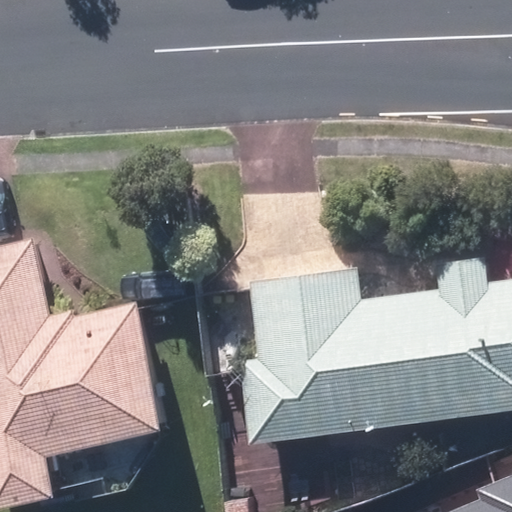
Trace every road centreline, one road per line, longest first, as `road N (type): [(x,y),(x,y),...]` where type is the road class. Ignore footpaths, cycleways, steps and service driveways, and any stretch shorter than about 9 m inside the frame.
road 1 (residential): [(124,52),(430,39)]
road 2 (residential): [(0,63),(124,52)]
